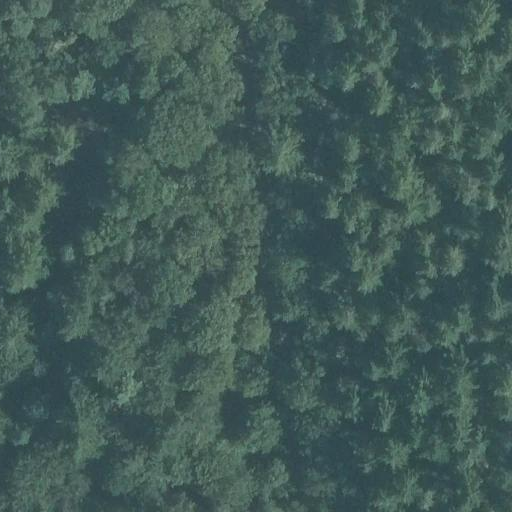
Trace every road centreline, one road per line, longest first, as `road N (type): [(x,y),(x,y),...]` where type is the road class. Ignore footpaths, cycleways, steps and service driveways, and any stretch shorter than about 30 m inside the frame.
road 1 (secondary): [(311,511),(236,0)]
road 2 (track): [(36,288),(0,447)]
road 3 (track): [(122,0),(76,154)]
road 4 (track): [(76,154),(36,288)]
